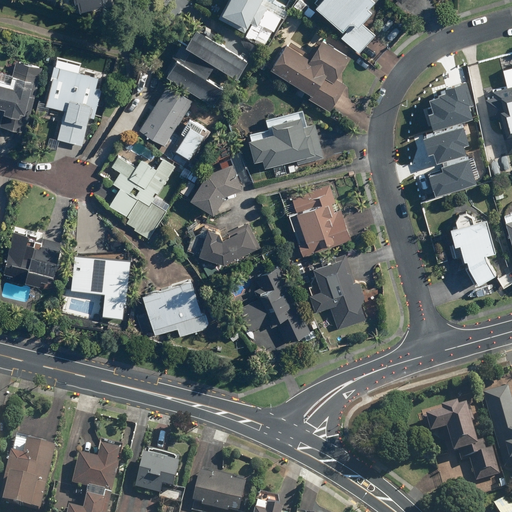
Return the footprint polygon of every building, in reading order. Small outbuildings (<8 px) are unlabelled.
[(227,0),(219,15),(246,31),(244,34),(264,45),(273,29),(276,31),(284,18),(286,19),(290,11),(275,2),(276,0),(227,0)] [(306,0),(298,0),(295,4),(305,12),(311,4),(306,0)] [(315,0),(316,0),(346,28),(341,33),(360,50),(376,32),(364,21),(376,9),(372,6),(377,0),(315,0)] [(178,37),(182,39),(167,65),(172,68),(169,73),(217,103),(228,85),(210,74),(218,61),(240,74),(251,57),(189,19),(178,37)] [(291,40),(274,66),(314,93),(311,97),(332,110),(349,83),(339,77),(353,55),(324,36),(313,55),(291,40)] [(84,61),(60,55),(47,102),(40,100),(36,115),(58,120),(54,136),(85,144),(92,115),(96,116),(104,86),(99,85),(102,73),(82,68),(84,61)] [(16,73),(0,69),(0,104),(7,106),(3,125),(27,130),(42,64),(19,59),(16,73)] [(196,99),(169,83),(141,129),(163,142),(159,149),(185,164),(189,158),(190,159),(207,131),(203,129),(206,124),(191,116),(189,118),(185,116),(196,99)] [(427,115),(432,133),(474,121),(470,107),(474,106),(467,83),(445,89),(447,96),(429,101),(433,114),(427,115)] [(496,96),(487,98),(492,119),(501,117),(509,151),(511,150),(511,84),(494,88),(496,96)] [(271,127),(251,132),(257,158),(265,156),(267,165),(299,156),(301,162),(325,156),(316,122),(309,123),(305,107),(268,117),(271,127)] [(434,152),(438,165),(468,156),(465,147),(470,146),(464,127),(424,139),(429,154),(434,152)] [(138,165),(119,154),(113,165),(120,169),(114,182),(120,185),(110,204),(131,215),(127,221),(137,227),(136,229),(152,238),(168,208),(154,201),(176,163),(164,156),(158,166),(142,157),(138,165)] [(236,160),(211,169),(192,197),(216,213),(230,191),(246,186),(236,160)] [(428,177),(435,198),(478,185),(470,160),(441,168),(443,173),(428,177)] [(197,182),(189,177),(181,191),(189,196),(197,182)] [(288,197),(303,240),(299,242),(304,254),(353,237),(342,207),(339,208),(330,182),(288,197)] [(458,225),(453,227),(457,243),(463,241),(467,257),(470,257),(472,264),(467,265),(476,285),(498,271),(489,256),(488,252),(499,249),(489,216),(477,220),(477,219),(476,218),(476,217),(475,216),(475,215),(474,214),(473,214),(472,213),(471,212),(470,212),(469,212),(468,211),(467,211),(466,211),(465,212),(464,212),(463,212),(462,213),(461,214),(460,214),(459,215),(458,216),(458,217),(458,218),(457,219),(457,221),(457,222),(457,223),(457,224),(458,225)] [(228,231),(197,221),(188,247),(228,261),(260,245),(250,222),(228,231)] [(64,241),(15,230),(6,270),(15,272),(14,278),(29,281),(29,280),(42,283),(44,278),(55,280),(64,241)] [(131,254),(76,251),(73,288),(106,291),(105,314),(124,316),(125,301),(128,301),(131,254)] [(347,252),(316,264),(325,287),(314,291),(320,309),(331,305),(339,327),(368,317),(363,302),(363,301),(364,301),(364,300),(365,299),(365,298),(365,297),(366,296),(366,295),(366,294),(366,293),(366,292),(366,291),(366,290),(365,289),(365,288),(365,287),(365,286),(364,286),(364,285),(363,284),(363,283),(362,282),(361,282),(361,281),(360,280),(359,279),(358,279),(357,278),(356,278),(347,252)] [(261,297),(251,301),(261,324),(270,321),(272,325),(279,322),(287,341),(312,330),(301,304),(295,306),(279,265),(253,276),(261,297)] [(204,307),(196,278),(146,292),(151,309),(140,312),(145,333),(180,323),(182,331),(208,324),(208,323),(209,323),(209,322),(210,322),(210,321),(211,321),(211,320),(211,319),(211,318),(212,318),(212,317),(212,316),(212,315),(212,314),(211,313),(211,312),(210,311),(210,310),(209,310),(209,309),(208,309),(207,308),(206,308),(205,308),(205,307),(204,307)] [(511,397),(509,387),(485,394),(506,466),(511,464),(511,397)] [(445,410),(424,417),(429,434),(448,429),(455,453),(462,451),(465,460),(470,459),(476,481),(500,474),(492,448),(481,452),(468,405),(461,406),(460,402),(444,407),(445,410)] [(59,444),(13,432),(6,460),(10,461),(0,499),(33,508),(39,485),(47,487),(59,444)] [(99,459),(81,455),(73,484),(90,488),(85,509),(70,506),(68,511),(106,511),(123,447),(104,442),(99,459)] [(182,462),(144,453),(135,487),(161,494),(163,485),(175,488),(182,462)] [(194,505),(226,511),(229,511),(230,510),(237,511),(240,511),(247,481),(201,471),(194,505)] [(511,511),(511,493),(495,502),(500,511),(511,511)]
